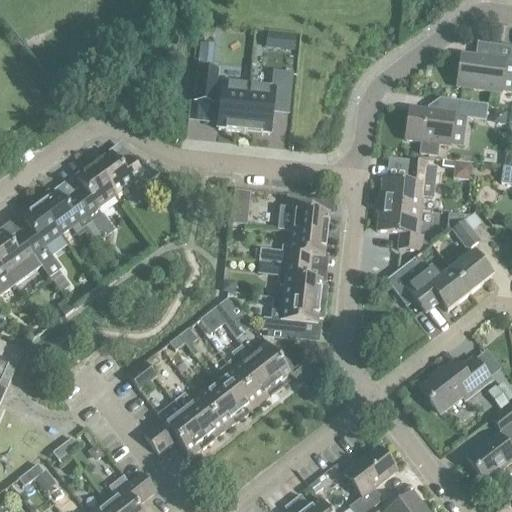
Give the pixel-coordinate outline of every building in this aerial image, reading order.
[(267,34),(266,43),(282,45),(281,52),(295,53),(296,37),(267,34)] [(504,62),(479,59),(461,57),(457,89),(500,95),(504,62)] [(216,83),(217,73),(197,71),(193,102),(213,104),(214,102),(220,102),(217,131),(242,134),(248,86),(216,83)] [(249,87),(243,135),(269,138),(272,115),(272,111),(288,113),(292,77),(274,75),(273,90),(249,87)] [(468,104),(466,120),(485,123),(487,107),(468,104)] [(409,110),(405,142),(421,144),(419,157),(437,160),(439,146),(448,148),(453,116),(409,110)] [(506,115),(495,114),(494,122),(497,125),(505,126),(506,115)] [(122,170),(111,155),(93,169),(115,199),(133,186),(137,192),(159,176),(143,167),(138,171),(132,163),(122,170)] [(383,180),(380,206),(423,211),(425,188),(430,189),(433,166),(409,163),(406,183),(383,180)] [(75,182),(83,193),(74,199),(88,218),(115,199),(93,169),(75,182)] [(511,170),(503,169),(500,187),(511,188),(511,170)] [(47,194),(35,203),(60,238),(88,218),(74,199),(65,206),(57,195),(51,199),(48,194),(47,194)] [(280,210),(278,233),(290,234),(291,233),(327,237),(330,215),(308,213),(310,201),(287,198),(285,210),(280,210)] [(29,233),(20,239),(33,257),(37,264),(41,269),(49,280),(62,271),(46,249),(60,238),(35,203),(22,212),(26,217),(21,221),(29,233)] [(423,211),(380,206),(377,232),(399,234),(397,252),(421,255),(423,237),(420,237),(423,211)] [(233,210),(231,226),(247,228),(249,211),(233,210)] [(480,243),(464,223),(464,222),(450,233),(467,254),(480,243)] [(260,252),(259,263),(267,264),(280,266),(312,269),(313,258),(325,259),(325,257),(327,237),(291,233),(290,234),(289,247),(286,246),(282,249),(282,254),(260,252)] [(2,234),(0,235),(0,269),(6,277),(14,288),(41,269),(37,264),(33,257),(20,239),(10,245),(2,234)] [(451,272),(469,296),(492,279),(473,255),(451,272)] [(415,260),(400,272),(412,287),(406,292),(414,302),(425,316),(440,304),(447,313),(469,296),(451,272),(441,280),(433,270),(427,275),(415,260)] [(279,279),(278,284),(281,288),(284,288),(283,300),(320,304),(326,305),(328,289),(322,288),(322,286),(323,282),(311,280),(312,269),(280,266),(279,279)] [(0,298),(14,288),(6,277),(0,269),(0,298)] [(412,287),(400,272),(398,273),(386,282),(398,298),(406,292),(412,287)] [(59,274),(50,280),(61,295),(70,289),(59,274)] [(224,284),(222,295),(234,297),(236,286),(227,284),(224,284)] [(283,300),(281,314),(280,322),(317,326),(318,320),(324,321),(326,305),(320,304),(283,300)] [(65,318),(73,313),(66,304),(59,310),(65,318)] [(222,305),(213,312),(219,320),(228,312),(222,305)] [(219,320),(213,312),(200,322),(211,336),(224,326),(219,320)] [(188,331),(179,338),(194,358),(197,356),(192,349),(193,345),(196,342),(188,331)] [(194,358),(179,338),(169,346),(175,354),(184,346),(193,359),(194,358)] [(259,354),(251,361),(276,394),(282,389),(279,384),(290,376),(282,365),(279,361),(268,347),(265,344),(257,350),(259,354)] [(11,357),(7,366),(6,369),(14,372),(19,361),(11,357)] [(145,364),(151,372),(159,365),(153,358),(145,364)] [(287,362),(282,365),(290,376),(301,384),(309,377),(318,369),(310,359),(295,371),(287,362)] [(239,364),(231,370),(234,374),(256,402),(260,408),(271,399),(271,398),(276,394),(251,361),(242,368),(239,364)] [(460,371),(455,364),(419,391),(439,416),(462,398),(465,402),(489,383),(472,361),(460,371)] [(151,372),(145,364),(127,379),(133,386),(137,391),(154,378),(150,373),(151,372)] [(14,372),(6,369),(0,381),(8,384),(14,372)] [(225,381),(217,387),(242,420),(248,415),(249,417),(260,408),(256,402),(234,374),(231,370),(222,377),(225,381)] [(74,399),(87,390),(80,380),(68,389),(74,399)] [(204,390),(197,396),(200,400),(225,433),(237,424),(242,420),(217,387),(207,395),(204,390)] [(495,389),(487,395),(495,405),(500,412),(508,406),(507,405),(496,390),(495,389)] [(185,397),(175,405),(182,414),(183,413),(209,446),(214,442),(225,433),(200,400),(197,396),(189,402),(185,397)] [(498,437),(466,461),(485,485),(511,463),(511,455),(508,450),(511,446),(511,406),(492,422),(501,434),(498,437)] [(182,414),(166,427),(177,442),(190,459),(202,450),(202,451),(209,446),(183,413),(182,414)] [(163,423),(153,431),(167,450),(177,442),(166,427),(163,423)] [(153,431),(143,438),(157,457),(167,450),(153,431)] [(62,448),(68,455),(77,448),(71,441),(62,448)] [(62,448),(52,456),(58,463),(68,455),(62,448)] [(93,450),(88,454),(95,464),(104,457),(97,448),(93,450)] [(382,504),(374,492),(397,475),(378,450),(344,477),(362,500),(348,510),(349,511),(370,511),(373,510),(374,510),(382,504)] [(43,475),(37,467),(28,475),(34,482),(35,481),(43,475)] [(43,475),(35,481),(46,495),(56,487),(46,473),(43,475)] [(34,482),(28,475),(18,482),(24,490),(34,482)] [(155,495),(140,475),(131,483),(146,502),(155,495)] [(139,511),(137,508),(146,502),(131,483),(127,486),(122,479),(108,491),(115,500),(107,507),(111,511),(139,511)] [(317,483),(309,489),(315,497),(323,491),(317,483)] [(9,501),(3,494),(0,495),(0,507),(6,503),(9,501)] [(425,511),(413,495),(390,511),(425,511)] [(301,498),(293,504),(298,511),(326,511),(320,503),(310,510),(301,498)] [(12,511),(6,503),(0,507),(0,509),(2,511),(12,511)]
